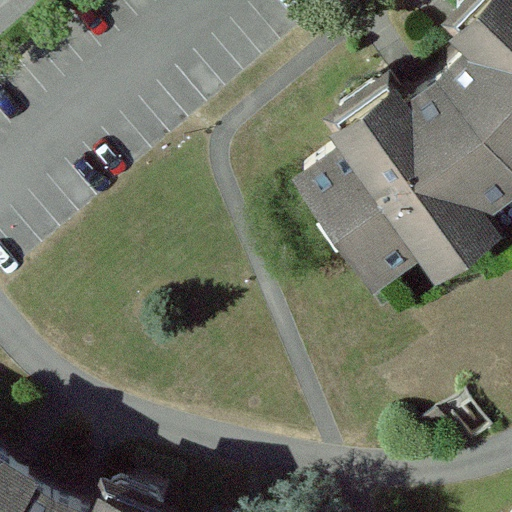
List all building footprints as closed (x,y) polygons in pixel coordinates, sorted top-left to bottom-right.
[(511,0),(477,0),(468,9),(495,38),(483,50),(478,45),(454,67),(428,83),(434,92),(424,100),(401,67),(350,101),(365,123),(318,155),(339,185),(333,206),(344,222),(367,228),(384,251),(432,220),(437,227),(488,193),(497,207),(511,191),(511,165),(511,166),(511,165),(511,0)] [(488,193),(437,227),(447,241),(473,224),(497,207),(488,193)] [(14,449),(21,438),(24,433),(0,417),(0,511),(175,511),(166,508),(173,490),(117,466),(107,483),(101,498),(55,478),(15,451),(14,449)] [(15,451),(55,478),(63,465),(21,438),(14,449),(15,451)] [(107,483),(63,465),(55,478),(101,498),(107,483)]
